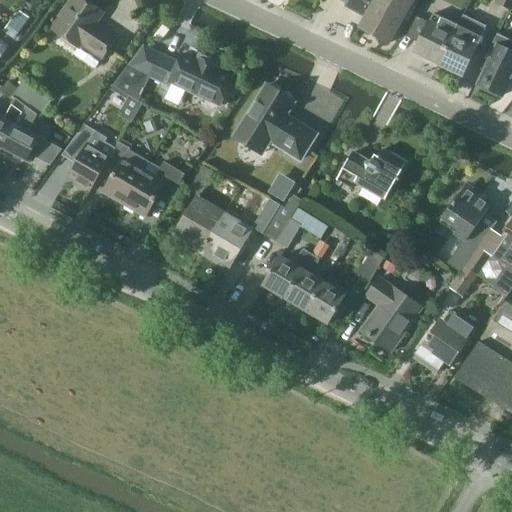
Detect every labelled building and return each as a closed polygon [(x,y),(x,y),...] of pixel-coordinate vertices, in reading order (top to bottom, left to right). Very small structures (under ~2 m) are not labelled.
[(103,13),(83,0),(72,0),(52,30),(79,48),(81,44),(102,59),(116,39),(101,29),(99,31),(94,27),(103,13)] [(344,6),(366,18),(360,27),(378,37),(378,36),(389,42),(412,0),(342,0),(346,2),(344,6)] [(435,15),(417,53),(425,57),(424,59),(440,66),(459,26),(435,15)] [(459,26),(440,66),(453,73),(454,71),(463,76),(487,26),(465,16),(459,26)] [(16,17),(1,35),(13,45),(24,31),(22,30),(26,25),(16,17)] [(490,60),(479,84),(483,86),(482,88),(497,95),(498,93),(502,95),(511,75),(511,41),(497,34),(493,42),(493,44),(492,46),(486,58),(490,60)] [(220,105),(232,78),(218,71),(219,69),(199,60),(198,62),(183,55),(179,64),(159,55),(149,77),(169,86),(171,82),(220,105)] [(16,97),(26,105),(41,116),(53,100),(25,79),(13,95),(16,97)] [(303,157),(318,132),(295,118),(293,121),(286,117),(295,101),(269,84),(242,128),(269,145),(272,138),(303,157)] [(0,146),(4,148),(16,125),(21,116),(20,115),(26,105),(16,97),(5,120),(0,116),(0,146)] [(121,115),(132,121),(142,104),(131,98),(121,115)] [(41,116),(26,105),(20,115),(21,116),(16,125),(4,148),(27,161),(39,138),(28,132),(33,124),(35,125),(40,118),(41,116)] [(85,125),(76,140),(69,152),(79,158),(67,177),(90,190),(106,163),(111,157),(99,149),(103,142),(93,137),(96,132),(85,125)] [(151,160),(131,148),(120,142),(111,157),(106,163),(117,170),(104,192),(124,204),(145,170),(151,160)] [(385,200),(406,164),(383,150),(379,158),(375,155),(372,160),(367,161),(354,153),(338,179),(352,188),(355,182),(385,200)] [(145,170),(124,204),(146,216),(159,195),(169,201),(185,174),(165,162),(156,177),(145,170)] [(204,166),(189,190),(199,196),(213,172),(204,166)] [(282,175),(271,193),(285,202),(296,184),(282,175)] [(465,266),(487,235),(476,227),(492,204),(466,186),(444,218),(459,228),(455,234),(463,239),(447,263),(461,272),(465,266)] [(284,209),(280,206),(263,234),(288,249),(303,224),(292,218),(304,199),(294,193),(284,209)] [(202,251),(224,215),(197,199),(175,235),(202,251)] [(253,228),(263,234),(280,206),(270,200),(253,228)] [(224,215),(202,251),(230,267),(251,232),(224,215)] [(487,235),(465,266),(478,275),(507,295),(511,288),(511,222),(503,238),(490,231),(488,235),(487,235)] [(285,299),(312,254),(304,249),(292,263),(281,257),(264,286),(285,299)] [(358,273),(370,281),(384,257),(372,250),(358,273)] [(307,311),(324,282),(313,276),(319,258),(312,254),(285,299),(307,311)] [(478,275),(465,266),(461,272),(462,273),(451,289),(463,297),(478,275)] [(391,351),(422,307),(394,287),(393,288),(380,279),(367,296),(381,306),(363,331),(391,351)] [(324,282),(307,311),(328,324),(345,294),(324,282)] [(511,307),(506,304),(455,378),(511,412),(511,307)] [(451,366),(476,329),(453,314),(443,328),(437,324),(415,357),(438,373),(445,362),(451,366)]
